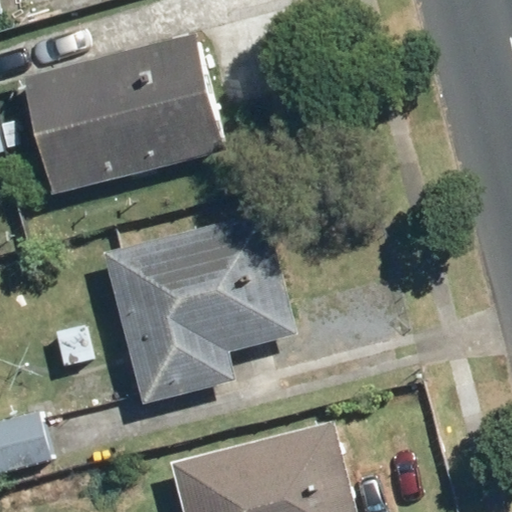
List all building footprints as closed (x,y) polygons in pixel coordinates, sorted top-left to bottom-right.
[(0,0),(0,11),(16,6),(14,0),(0,0)] [(213,33),(42,75),(72,194),(242,152),(213,33)] [(123,250),(158,399),(259,375),(252,345),(313,330),(285,212),(123,250)] [(53,414),(0,424),(0,478),(62,468),(53,414)] [(372,511),(350,415),(190,453),(203,511),(372,511)]
